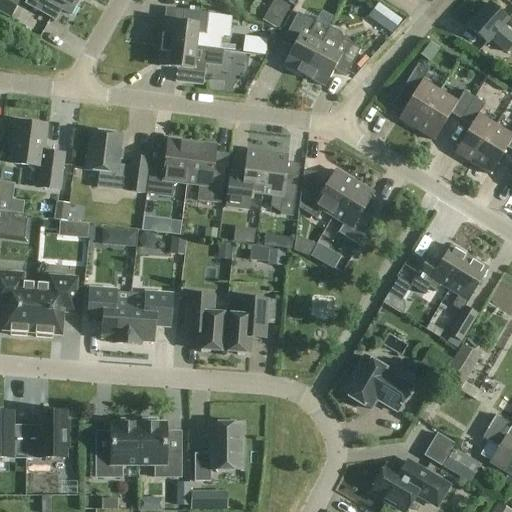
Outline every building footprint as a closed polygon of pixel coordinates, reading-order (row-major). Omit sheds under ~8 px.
[(0,0),(0,15),(10,21),(21,1),(19,0),(0,0)] [(73,15),(80,0),(28,0),(27,4),(56,20),(62,9),(73,15)] [(275,0),(264,20),(278,28),(289,9),(275,0)] [(511,46),(511,36),(502,27),(506,22),(488,5),(467,28),(485,45),(490,40),(505,54),(511,46)] [(162,44),(196,48),(198,33),(206,34),(208,14),(184,11),(183,23),(164,20),(162,44)] [(403,21),(392,13),(382,28),(392,35),(403,21)] [(283,67),(304,78),(329,31),(298,15),(282,45),(292,50),(283,67)] [(330,31),(329,31),(304,78),(324,89),(333,72),(346,79),(361,51),(341,40),(339,35),(330,31)] [(194,63),(196,48),(162,44),(159,67),(177,69),(175,83),(203,87),(206,64),(194,63)] [(465,83),(474,71),(454,57),(438,80),(448,87),(456,77),(465,83)] [(414,132),(437,93),(420,83),(427,72),(417,66),(403,89),(412,94),(396,122),(414,132)] [(480,76),(473,89),(489,97),(495,84),(480,76)] [(458,123),(473,99),(461,93),(455,104),(437,93),(414,132),(431,143),(447,116),(458,123)] [(469,166),(493,127),(476,117),(483,105),(473,99),(458,123),(468,129),(452,156),(469,166)] [(59,191),(64,155),(44,152),(47,127),(14,123),(9,164),(40,168),(37,189),(59,191)] [(493,127),(469,166),(487,177),(503,151),(511,156),(511,134),(510,138),(493,127)] [(130,168),(118,166),(122,136),(90,132),(85,172),(100,174),(98,188),(143,194),(147,159),(132,157),(130,168)] [(186,185),(192,145),(167,142),(164,162),(151,161),(146,196),(171,199),(173,184),(186,185)] [(192,145),(186,185),(198,187),(196,203),(220,206),(224,170),(213,169),(215,148),(192,145)] [(251,196),(261,198),(266,155),(246,152),(242,181),(228,180),(225,207),(249,211),(251,196)] [(266,155),(261,198),(273,199),(272,208),(280,214),(279,218),(292,219),(298,167),(286,165),(287,158),(266,155)] [(333,219),(354,185),(335,173),(320,196),(313,191),(316,175),(303,173),(298,210),(316,221),(322,212),(333,219)] [(0,184),(0,214),(21,218),(23,204),(10,203),(12,186),(0,184)] [(354,185),(333,219),(343,225),(337,235),(358,248),(374,222),(361,214),(372,196),(354,185)] [(35,213),(46,214),(48,199),(37,198),(35,213)] [(68,223),(70,206),(58,204),(56,222),(68,223)] [(0,240),(13,243),(16,219),(0,217),(0,240)] [(79,226),(78,240),(89,241),(90,227),(79,226)] [(217,242),(219,231),(207,230),(205,241),(217,242)] [(127,233),(125,248),(135,249),(136,233),(127,233)] [(185,257),(187,241),(173,239),(171,255),(185,257)] [(284,239),(283,250),(292,251),(293,240),(284,239)] [(232,262),(234,247),(220,246),(219,260),(232,262)] [(318,247),(311,259),(320,263),(326,251),(318,247)] [(449,294),(469,262),(450,250),(441,265),(429,258),(412,287),(426,296),(430,290),(437,294),(440,289),(449,294)] [(285,272),(286,252),(270,251),(269,271),(285,272)] [(469,262),(449,294),(458,300),(453,307),(464,314),(448,339),(461,346),(478,319),(466,312),(489,274),(469,262)] [(32,335),(37,280),(24,279),(25,274),(0,271),(0,309),(3,310),(1,333),(12,334),(12,336),(26,337),(27,334),(32,335)] [(37,280),(32,335),(38,335),(38,338),(51,340),(52,337),(63,337),(64,314),(75,315),(78,279),(49,276),(49,281),(37,280)] [(125,347),(130,296),(115,295),(115,293),(88,291),(85,323),(100,324),(99,341),(111,342),(111,346),(125,347)] [(130,296),(125,347),(139,348),(139,344),(152,345),(153,328),(168,330),(171,297),(143,295),(143,297),(130,296)] [(405,311),(403,303),(401,302),(389,295),(383,305),(402,316),(405,311)] [(222,355),(225,317),(211,315),(212,299),(186,297),(183,335),(197,336),(196,352),(222,355)] [(225,317),(222,355),(248,357),(249,340),(263,341),(266,303),(240,301),(239,318),(225,317)] [(460,352),(439,386),(456,396),(476,362),(480,357),(464,347),(460,352)] [(441,379),(452,362),(431,349),(421,367),(441,379)] [(395,414),(410,390),(389,378),(390,376),(363,360),(341,396),(368,412),(375,402),(395,414)] [(0,458),(25,459),(26,428),(13,428),(13,413),(0,412),(0,458)] [(38,428),(26,428),(25,459),(65,459),(65,450),(68,450),(68,423),(65,423),(65,413),(38,413),(38,428)] [(511,421),(509,428),(492,418),(479,440),(496,450),(487,465),(511,480),(511,421)] [(97,453),(97,480),(123,480),(123,469),(139,469),(139,424),(136,424),(136,422),(121,421),(121,424),(111,424),(111,434),(110,453),(97,453)] [(139,424),(139,469),(155,469),(155,480),(182,480),(182,453),(168,453),(168,433),(168,425),(157,424),(157,422),(143,421),(143,424),(139,424)] [(243,472),(243,426),(210,426),(210,445),(212,445),(212,456),(195,456),(195,484),(212,484),(212,472),(243,472)] [(437,437),(424,459),(442,469),(454,448),(437,437)] [(454,451),(443,469),(470,485),(480,467),(454,451)] [(453,487),(409,462),(401,475),(385,466),(369,493),(402,511),(408,511),(416,499),(438,511),(453,487)] [(177,484),(176,508),(190,508),(190,495),(190,493),(191,485),(177,484)] [(225,511),(226,496),(190,495),(190,508),(190,511),(225,511)] [(42,497),(41,511),(52,511),(52,497),(42,497)] [(102,501),(102,511),(117,511),(117,501),(102,501)]
